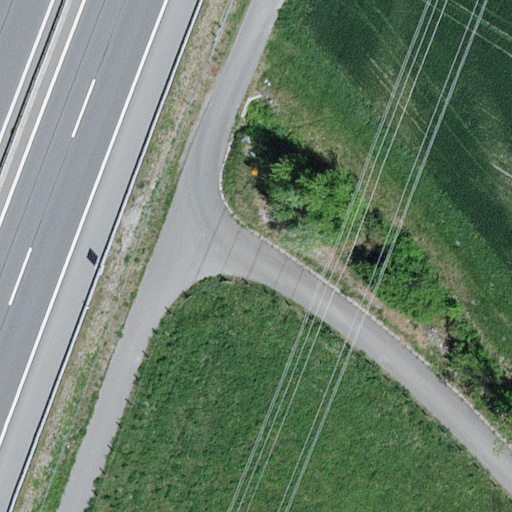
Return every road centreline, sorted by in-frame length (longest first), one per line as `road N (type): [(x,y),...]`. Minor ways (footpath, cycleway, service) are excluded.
road 1 (track): [(272,0),(179,222),(76,511)]
road 2 (track): [(179,222),(362,330),(511,479)]
road 3 (motorway): [(0,325),(126,0)]
